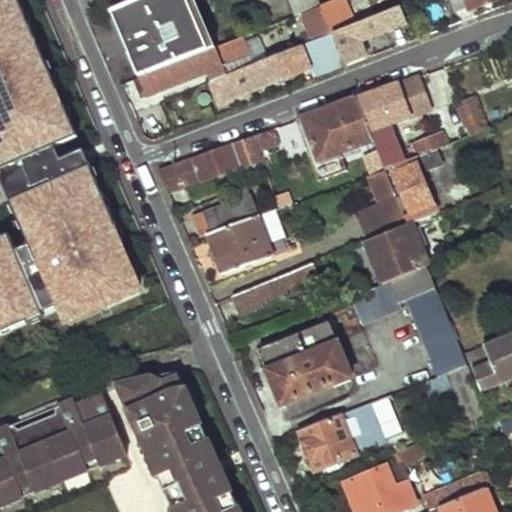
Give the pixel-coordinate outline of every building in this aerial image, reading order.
[(212,48),(191,0),(145,0),(120,11),(138,54),(133,57),(141,76),(144,75),(212,48)] [(218,46),(197,0),(191,0),(212,48),(218,46)] [(293,0),(299,15),(304,13),(322,6),(320,0),(293,0)] [(334,33),(355,25),(344,0),(336,0),(322,6),(334,33)] [(451,0),(457,13),(471,7),(472,12),(504,0),(451,0)] [(121,250),(126,248),(95,172),(73,181),(70,174),(66,166),(63,159),(61,152),(83,143),(70,111),(65,113),(59,99),(64,97),(45,51),(39,54),(37,49),(43,47),(25,2),(2,11),(0,5),(0,4),(0,172),(32,251),(19,256),(13,239),(0,244),(0,339),(46,320),(45,319),(63,312),(71,329),(142,300),(121,250)] [(322,6),(304,13),(314,41),(334,33),(322,6)] [(348,66),(367,58),(358,33),(379,24),(383,32),(407,22),(402,8),(355,25),(334,33),(346,63),(348,66)] [(120,11),(114,14),(133,57),(138,54),(120,11)] [(229,76),(213,82),(222,102),(313,66),(317,74),(346,63),(334,33),(314,41),(229,76)] [(141,76),(136,77),(143,96),(209,71),(208,68),(224,63),(225,67),(252,56),(245,36),(218,46),(212,48),(144,75),(141,76)] [(208,68),(209,71),(213,82),(229,76),(225,67),(224,63),(208,68)] [(436,148),(445,144),(443,136),(442,133),(400,149),(391,127),(410,118),(398,85),(359,100),(375,143),(385,169),(392,165),(436,148)] [(458,138),(486,127),(476,97),(457,104),(466,128),(456,133),(458,138)] [(359,100),(337,108),(339,114),(305,128),(319,163),(375,143),(359,100)] [(337,108),(302,121),(305,128),(339,114),(337,108)] [(255,138),(261,154),(280,146),(279,141),(286,138),(283,128),(255,138)] [(445,144),(458,138),(456,133),(443,136),(445,144)] [(160,172),(169,194),(264,161),(261,154),(255,138),(160,172)] [(413,224),(436,215),(420,173),(443,164),(436,148),(392,165),(411,215),(404,217),(407,226),(413,224)] [(70,174),(73,181),(95,172),(91,164),(89,157),(66,166),(70,174)] [(404,217),(385,170),(370,177),(381,205),(359,214),(369,242),(407,226),(404,217)] [(258,218),(260,217),(253,200),(199,220),(205,238),(210,237),(258,218)] [(258,218),(210,237),(225,275),(273,257),(258,218)] [(369,242),(365,243),(382,285),(425,268),(430,266),(413,224),(407,226),(369,242)] [(252,289),(235,296),(241,310),(319,277),(313,265),(252,289)] [(382,285),(347,299),(358,326),(397,311),(395,305),(403,302),(434,377),(441,375),(465,365),(461,354),(455,340),(447,322),(425,268),(382,285)] [(447,322),(455,340),(466,335),(458,317),(447,322)] [(262,351),(284,405),(353,378),(331,323),(262,351)] [(511,333),(484,345),(485,348),(467,356),(482,392),(511,379),(511,333)] [(465,365),(441,375),(462,423),(485,414),(465,365)] [(137,382),(118,386),(131,414),(130,414),(140,437),(141,437),(151,458),(158,456),(161,464),(158,473),(175,511),(241,511),(194,407),(187,410),(184,402),(187,393),(180,377),(143,394),(137,382)] [(194,407),(187,393),(184,402),(187,410),(194,407)] [(0,499),(5,497),(6,499),(14,502),(26,498),(22,490),(34,486),(35,487),(44,490),(64,482),(61,474),(69,471),(70,473),(78,476),(91,471),(87,463),(98,459),(100,460),(108,464),(129,455),(105,395),(78,406),(76,401),(62,407),(58,410),(58,415),(19,431),(18,429),(13,427),(0,432),(0,499)] [(392,395),(353,411),(342,415),(299,432),(315,471),(357,453),(346,425),(396,406),(392,395)] [(380,439),(386,454),(410,444),(403,429),(380,439)] [(405,451),(392,457),(396,466),(409,460),(405,451)] [(158,456),(151,458),(158,473),(161,464),(158,456)] [(87,463),(91,471),(108,464),(100,460),(98,459),(87,463)] [(345,482),(356,511),(396,511),(418,503),(408,481),(395,486),(386,465),(345,482)] [(502,479),(506,478),(501,468),(478,478),(476,474),(471,477),(472,481),(452,489),(450,485),(427,495),(433,509),(443,504),(488,486),(502,479)] [(61,474),(64,482),(78,476),(70,473),(69,471),(61,474)] [(427,495),(450,485),(444,471),(421,481),(427,495)] [(507,489),(511,486),(511,475),(506,478),(502,479),(507,489)] [(22,490),(26,498),(44,490),(35,487),(34,486),(22,490)] [(498,511),(488,486),(443,504),(445,511),(498,511)] [(0,499),(0,508),(14,502),(6,499),(5,497),(0,499)]
